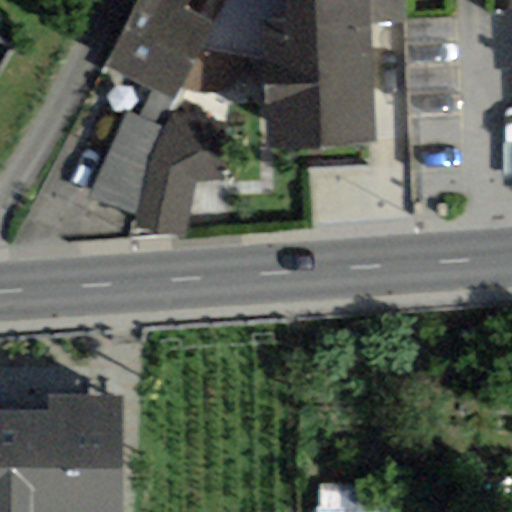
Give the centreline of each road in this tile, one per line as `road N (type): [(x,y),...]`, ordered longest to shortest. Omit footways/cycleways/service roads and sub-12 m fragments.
road 1 (primary): [(0,289),(511,253)]
road 2 (unknown): [(470,0),(498,254)]
road 3 (residential): [(0,221),(108,0)]
